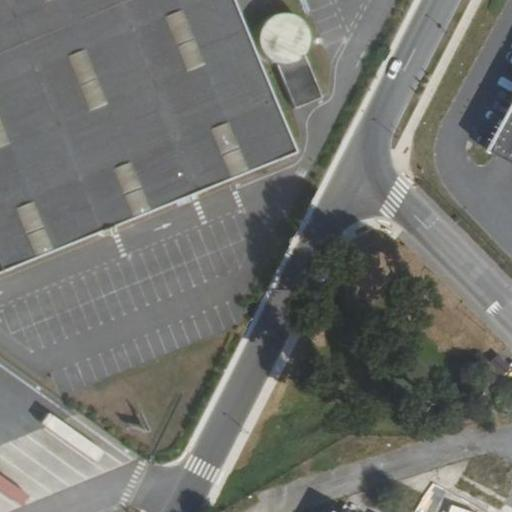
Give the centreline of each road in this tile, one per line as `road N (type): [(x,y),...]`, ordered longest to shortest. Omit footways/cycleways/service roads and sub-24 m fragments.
road 1 (unclassified): [(178,511),(355,161)]
road 2 (unclassified): [(511,311),(355,161)]
road 3 (unclassified): [(355,161),(438,0)]
